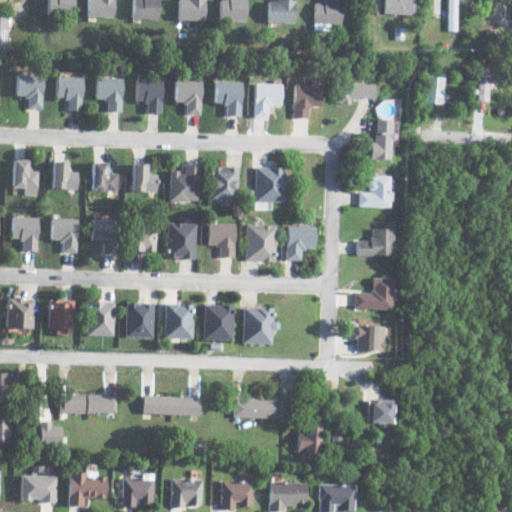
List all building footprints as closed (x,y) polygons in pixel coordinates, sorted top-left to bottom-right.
[(43,0),(43,13),(71,14),(71,0),(43,0)] [(111,0),(84,0),(84,17),(111,17),(111,0)] [(128,0),(128,18),(156,19),(156,0),(128,0)] [(175,0),(175,20),(202,20),(202,0),(175,0)] [(243,22),(244,0),(216,0),(216,21),(243,22)] [(265,0),(265,22),(292,23),(292,0),(265,0)] [(382,0),(382,13),(412,14),(412,0),(382,0)] [(455,31),(455,0),(445,0),(445,31),(455,31)] [(312,23),(339,23),(339,2),(312,1),(312,23)] [(38,109),(38,75),(11,74),(11,97),(23,97),(23,108),(38,109)] [(50,98),(63,99),(62,110),(77,110),(78,77),(51,76),(50,98)] [(440,104),(441,77),(425,76),(424,103),(440,104)] [(90,100),(102,100),(102,111),(117,112),(118,78),(91,77),(90,100)] [(158,113),(158,79),(131,78),(130,101),(143,101),(143,112),(158,113)] [(170,103),(182,103),(182,114),(197,114),(198,81),(171,80),(170,103)] [(210,104),(222,104),(221,115),(237,116),(238,82),(211,81),(210,104)] [(332,82),(331,103),(349,103),(349,98),(371,98),(371,83),(332,82)] [(278,83),(251,83),(250,117),(264,117),(265,107),(278,107),(278,83)] [(319,85),(291,84),(290,118),(304,118),(305,106),(318,107),(319,85)] [(388,159),(388,119),(373,119),(373,141),(367,141),(368,159),(388,159)] [(23,159),(7,159),(7,187),(19,188),(19,196),(33,196),(33,170),(23,170),(23,159)] [(63,171),(63,161),(47,161),(46,188),(73,189),(74,172),(63,171)] [(114,173),(103,172),(103,163),(87,162),(86,190),(113,191),(114,173)] [(153,192),(153,174),(144,175),(144,163),(127,164),(128,192),(153,192)] [(166,201),(195,202),(196,166),(181,165),(180,171),(166,171),(166,201)] [(236,167),(207,166),(206,202),(235,203),(236,167)] [(252,202),(282,202),(283,167),(253,166),(252,202)] [(356,207),(386,207),(387,175),(366,175),(365,192),(356,191),(356,207)] [(5,240),(17,240),(17,251),(32,251),(33,217),(6,217),(5,240)] [(45,241),(57,241),(57,252),(72,253),(73,219),(45,218),(45,241)] [(85,241),(97,241),(97,253),(112,253),(112,220),(86,219),(85,241)] [(164,258),(194,258),(193,223),(163,223),(164,258)] [(205,245),(218,245),(217,257),(233,257),(234,224),(206,223),(205,245)] [(274,224),(244,224),(243,261),(273,261),(274,224)] [(298,261),(298,248),(311,249),(312,227),(285,226),(284,260),(298,261)] [(153,228),(126,227),(125,251),(153,252),(153,228)] [(390,228),(368,228),(368,241),(354,240),(354,256),(390,256),(390,228)] [(351,308),(389,309),(390,278),(368,277),(368,293),(352,292),(351,308)] [(29,329),(30,299),(2,298),(1,328),(29,329)] [(43,328),(51,329),(51,335),(66,336),(68,301),(44,300),(43,328)] [(111,336),(112,302),(83,301),(81,335),(111,336)] [(150,338),(151,303),(122,302),(121,337),(150,338)] [(161,338),(191,339),(192,304),(162,303),(161,338)] [(232,305),(202,304),(202,339),(231,340),(232,305)] [(242,307),(241,343),(271,344),(271,308),(242,307)] [(380,326),(354,325),(353,350),(380,351),(380,326)] [(54,394),(54,413),(112,414),(112,395),(54,394)] [(139,414),(197,415),(198,397),(139,396),(139,414)] [(231,418),(285,419),(285,400),(232,399),(231,418)] [(389,423),(389,401),(368,400),(367,423),(389,423)] [(57,445),(56,427),(46,427),(46,421),(34,422),(34,446),(57,445)] [(318,427),(296,427),(295,452),(317,453),(318,427)] [(102,476),(91,476),(91,472),(64,472),(64,506),(79,506),(79,498),(102,498),(102,476)] [(15,501),(52,502),(52,476),(15,475),(15,501)] [(150,479),(119,479),(118,506),(150,506),(150,479)] [(198,506),(199,480),(168,479),(167,505),(198,506)] [(250,506),(251,481),(219,481),(218,509),(234,509),(234,506),(250,506)] [(303,483),(267,482),(266,511),(273,511),(281,511),(282,506),(303,506),(303,483)] [(352,511),(352,485),(318,484),(316,511),(332,511),(333,510),(352,511)]
